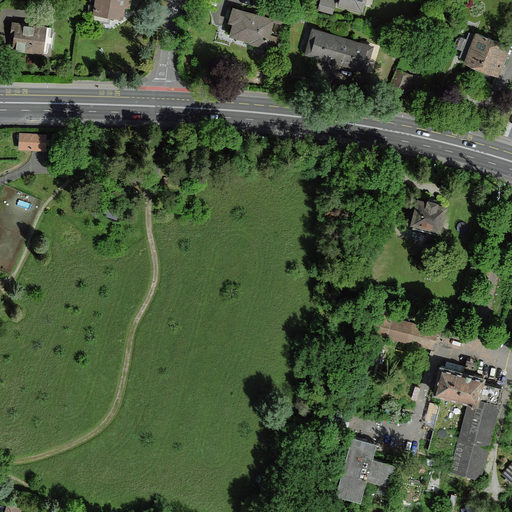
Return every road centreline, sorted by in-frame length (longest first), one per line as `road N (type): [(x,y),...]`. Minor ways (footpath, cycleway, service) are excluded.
road 1 (track): [(155,171),(311,166),(341,180),(354,199),(272,511)]
road 2 (track): [(0,460),(67,446),(114,410),(133,329),(156,276),(152,182)]
road 3 (primary): [(162,107),(365,126),(511,161)]
road 4 (primary): [(0,103),(162,107)]
road 5 (track): [(124,511),(0,472)]
